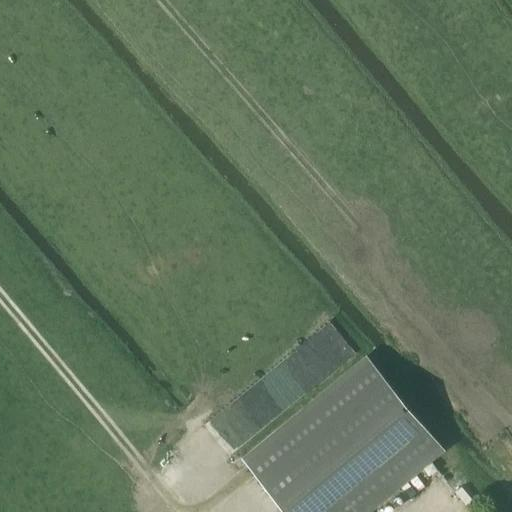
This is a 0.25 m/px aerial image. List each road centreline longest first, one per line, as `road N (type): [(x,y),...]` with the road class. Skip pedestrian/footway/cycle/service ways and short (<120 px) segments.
road 1 (track): [(511,417),(392,286),(357,222),(163,0)]
road 2 (track): [(199,466),(167,494),(0,290)]
